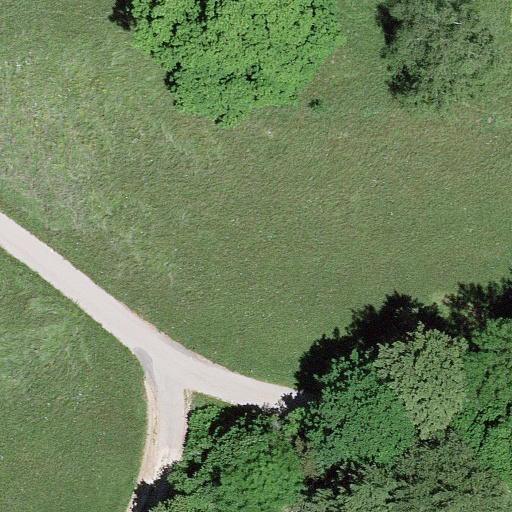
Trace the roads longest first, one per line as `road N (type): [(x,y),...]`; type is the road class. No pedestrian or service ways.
road 1 (unclassified): [(0,230),(150,342),(232,390),(320,413),(436,428),(511,420)]
road 2 (track): [(150,342),(169,423),(141,511)]
